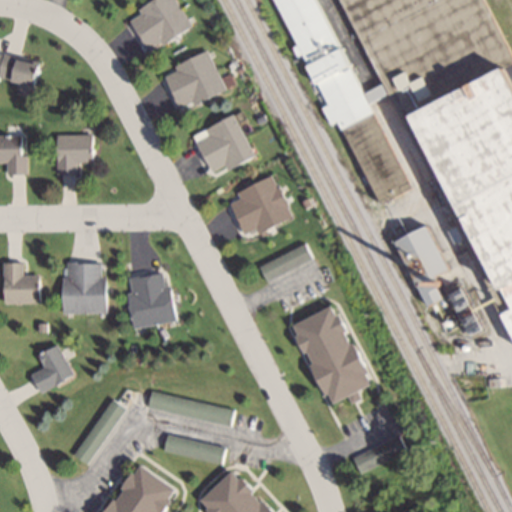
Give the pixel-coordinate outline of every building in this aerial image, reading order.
[(192,29),(177,0),(154,0),(128,13),(147,51),(192,29)] [(511,64),(485,0),(273,0),(319,109),(335,102),(378,205),(419,188),(416,182),(425,178),(390,94),(383,97),(344,2),(349,0),(369,0),(407,91),(417,87),(419,92),(503,58),(508,70),(511,67),(511,64)] [(0,77),(40,87),(46,63),(0,51),(0,77)] [(227,91),(211,51),(164,70),(180,110),(227,91)] [(511,76),(434,111),(511,292),(511,76)] [(257,156),(239,114),(193,134),(211,176),(257,156)] [(0,160),(8,161),(8,174),(27,174),(27,134),(0,134),(0,160)] [(95,134),(58,134),(58,174),(78,174),(78,162),(95,162),(95,134)] [(259,232),(294,218),(276,174),(236,191),(239,198),(231,201),(244,233),(257,228),(259,232)] [(402,240),(419,284),(452,271),(434,227),(402,240)] [(259,264),(266,280),(314,259),(307,243),(259,264)] [(42,302),(42,274),(24,274),(24,262),(4,262),(4,302),(42,302)] [(109,276),(102,276),(102,262),(65,262),(65,313),(109,313),(109,276)] [(170,271),(127,279),(136,328),(179,320),(170,271)] [(335,405),(377,385),(339,305),(298,324),(335,405)] [(41,393),(75,377),(60,345),(40,355),(46,368),(32,374),(41,393)] [(234,407),(150,392),(147,408),(231,423),(234,407)] [(73,454),(89,465),(127,407),(111,397),(73,454)] [(224,463),(227,445),(166,435),(163,452),(224,463)] [(409,451),(402,435),(354,459),(362,475),(409,451)] [(111,511),(168,511),(183,490),(141,464),(111,511)] [(278,511),(235,470),(202,504),(210,511),(278,511)]
